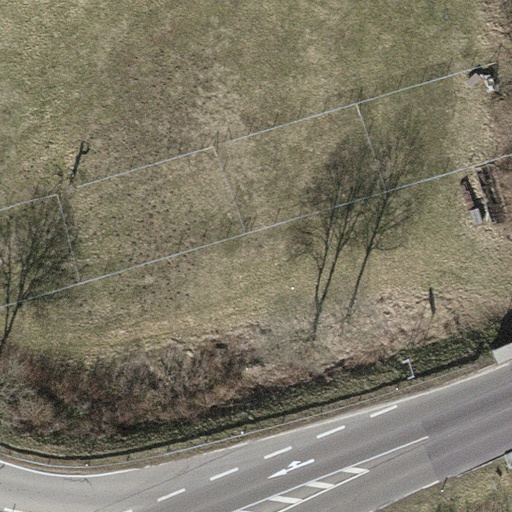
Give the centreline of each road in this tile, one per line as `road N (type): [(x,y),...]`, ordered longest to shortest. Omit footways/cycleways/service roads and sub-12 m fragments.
road 1 (primary): [(511,401),(256,511)]
road 2 (tertiary): [(154,511),(0,490)]
